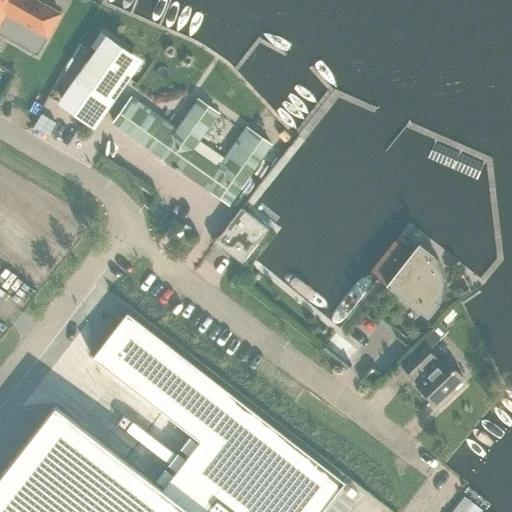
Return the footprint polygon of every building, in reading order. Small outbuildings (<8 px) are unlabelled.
[(0,0),(0,35),(37,56),(60,14),(35,0),(0,0)] [(123,46),(107,35),(104,39),(101,37),(55,98),(79,115),(98,89),(103,93),(121,66),(116,63),(123,53),(120,50),(123,46)] [(172,135),(167,132),(172,125),(129,96),(111,122),(228,204),(271,144),(246,126),(220,163),(218,162),(215,166),(192,149),(217,113),(197,99),(172,135)] [(242,265),(270,230),(240,208),(213,242),(242,265)] [(171,238),(176,232),(169,227),(165,233),(171,238)] [(427,318),(438,303),(440,301),(441,299),(442,296),(444,293),(444,291),(445,288),(445,285),(445,283),(445,280),(445,277),(445,276),(444,273),(444,271),(442,268),(441,265),(439,262),(437,260),(436,259),(435,258),(432,255),(418,244),(385,285),(427,318)] [(54,406),(0,475),(0,511),(321,511),(344,483),(126,313),(92,358),(199,441),(161,489),(54,406)] [(427,349),(442,334),(433,327),(419,341),(427,349)] [(414,380),(415,378),(436,359),(436,358),(423,345),(401,366),(414,380)] [(436,359),(415,378),(419,382),(416,385),(435,405),(462,378),(444,359),(440,363),(436,359)]
